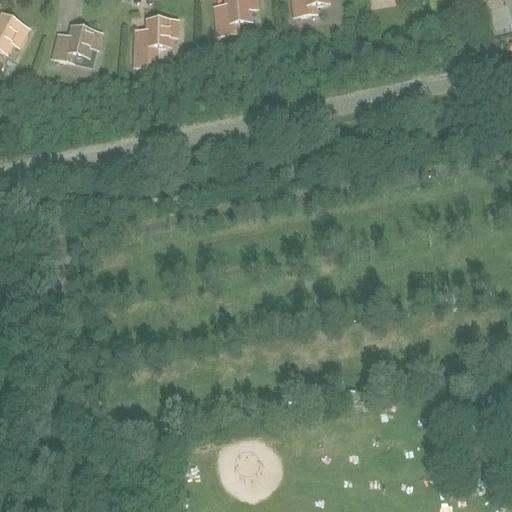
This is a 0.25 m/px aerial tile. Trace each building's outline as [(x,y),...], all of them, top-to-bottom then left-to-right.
[(218,39),(239,37),(238,28),(252,26),(251,14),(258,13),(256,0),(226,0),(227,10),(215,11),(218,39)] [(292,0),(295,20),(316,17),(315,9),(329,8),(328,0),(292,0)] [(29,35),(3,20),(0,25),(0,54),(8,59),(14,48),(20,51),(29,35)] [(136,59),(158,59),(158,51),(171,51),(171,41),(179,41),(179,25),(149,25),(149,35),(136,35),(136,59)] [(99,54),(103,38),(73,31),(70,42),(59,39),(53,62),(75,67),(77,59),(89,62),(92,53),(99,54)]
